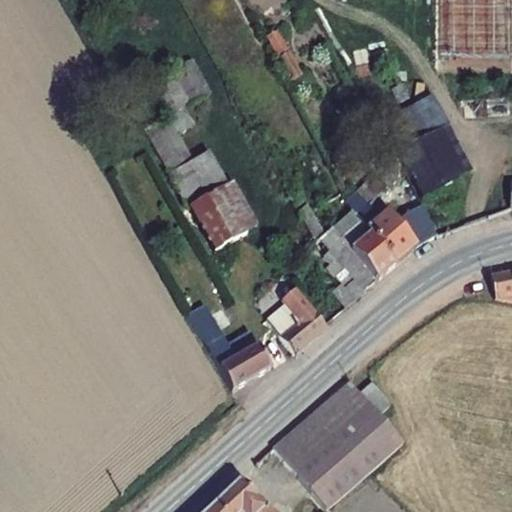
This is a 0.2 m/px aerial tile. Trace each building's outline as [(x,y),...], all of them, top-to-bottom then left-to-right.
[(208,254),(255,231),(214,148),(190,160),(179,136),(195,128),(185,108),(210,96),(192,59),(147,81),(166,119),(147,128),(208,254)] [(381,120),(417,198),(469,174),(433,96),(381,120)] [(393,253),(436,234),(425,207),(406,214),(400,203),(387,210),(371,181),(359,192),(364,201),(393,253)] [(393,253),(364,201),(347,211),(356,226),(347,231),(368,268),(393,253)] [(511,270),(492,273),(496,295),(511,292),(511,270)] [(290,342),(322,311),(307,294),(290,276),(276,289),(280,292),(261,309),(290,342)] [(191,321),(197,331),(224,379),(263,358),(243,321),(224,331),(218,320),(227,315),(221,304),(191,321)] [(403,441),(379,415),(361,396),(347,380),(274,453),(329,508),(403,441)] [(371,385),(361,396),(379,415),(391,405),(371,385)] [(267,511),(241,484),(213,511),(267,511)]
